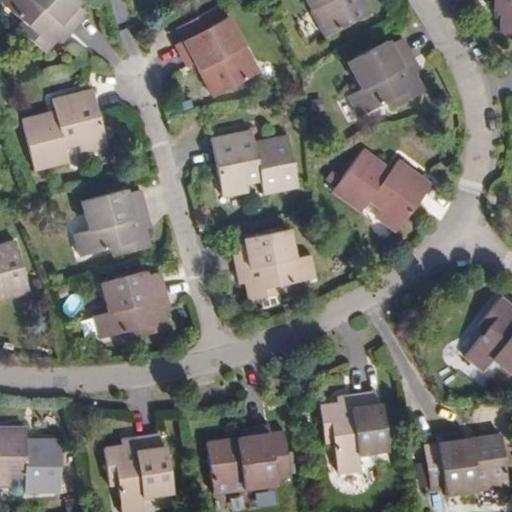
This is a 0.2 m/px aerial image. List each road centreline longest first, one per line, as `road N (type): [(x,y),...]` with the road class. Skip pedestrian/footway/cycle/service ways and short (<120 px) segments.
road 1 (residential): [(435,0),(474,68),(482,122),(480,172),(454,229),(407,271),(311,325),(224,359)]
road 2 (residential): [(138,78),(224,359)]
road 3 (residential): [(224,359),(131,379),(36,385),(0,374)]
